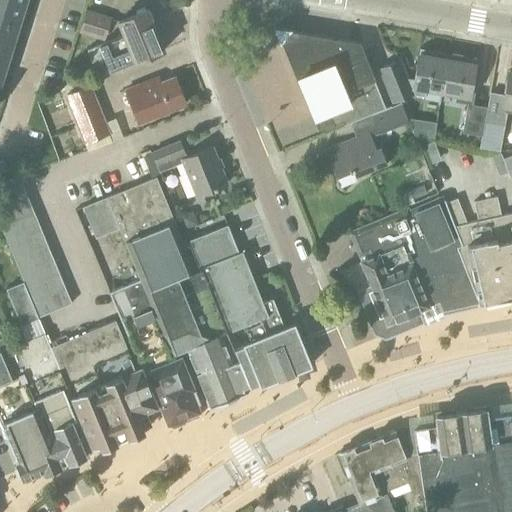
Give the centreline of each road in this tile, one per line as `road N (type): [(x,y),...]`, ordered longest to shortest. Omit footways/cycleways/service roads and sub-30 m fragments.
road 1 (residential): [(355,407),(212,51),(208,0)]
road 2 (tertiary): [(182,511),(248,464),(355,407)]
road 3 (tertiary): [(355,407),(427,380),(511,363)]
road 4 (residential): [(11,144),(54,0)]
road 5 (residential): [(511,26),(371,0)]
